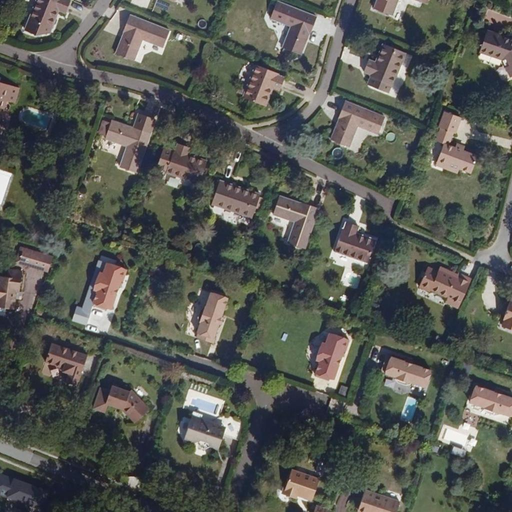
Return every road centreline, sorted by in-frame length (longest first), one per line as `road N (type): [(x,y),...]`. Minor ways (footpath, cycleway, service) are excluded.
road 1 (residential): [(58,71),(137,87),(259,143)]
road 2 (residential): [(259,143),(291,125),(320,94),(349,0)]
road 3 (residential): [(0,449),(153,511)]
road 4 (residential): [(259,143),(387,207)]
road 5 (residential): [(270,387),(231,511)]
